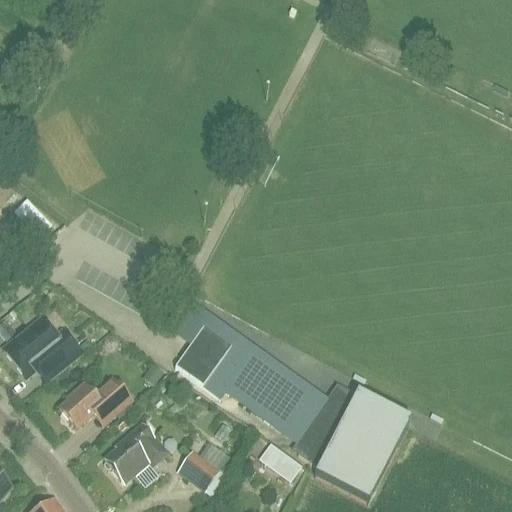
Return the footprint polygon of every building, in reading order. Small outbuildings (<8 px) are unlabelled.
[(0,33),(0,71),(4,76),(33,48),(20,34),(10,44),(0,33)] [(52,231),(34,212),(21,225),(28,232),(18,242),(29,253),(52,231)] [(177,337),(192,348),(175,372),(202,391),(219,403),(226,393),(322,462),(313,479),(367,507),(410,425),(356,397),(355,399),(336,389),(319,414),(246,362),(247,359),(233,349),(231,351),(215,340),(219,334),(192,315),(177,337)] [(38,322),(1,353),(24,381),(33,373),(43,386),(79,356),(60,334),(53,339),(38,322)] [(74,433),(90,420),(101,433),(131,407),(111,384),(93,400),(83,388),(65,403),(66,405),(57,413),(74,433)] [(124,490),(149,469),(151,471),(167,458),(153,442),(141,428),(114,451),(115,453),(103,464),(120,485),(124,490)] [(264,446),(253,463),(287,486),(298,469),(264,446)] [(190,457),(182,470),(176,478),(204,497),(204,496),(211,501),(224,481),(216,476),(227,461),(207,448),(197,462),(190,457)] [(0,504),(10,493),(0,483),(0,504)]
